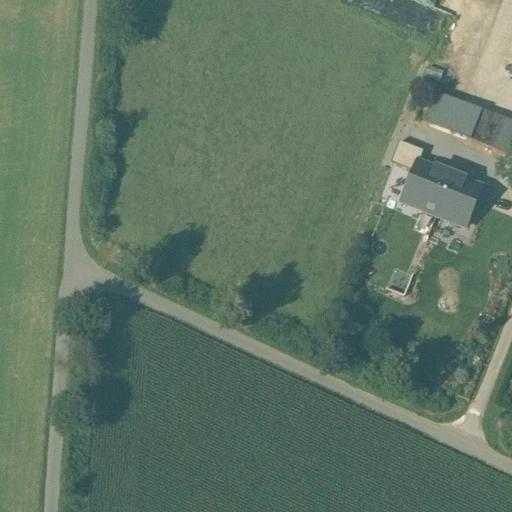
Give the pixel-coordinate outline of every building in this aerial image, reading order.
[(511,124),(441,97),(429,127),(511,159),(511,124)] [(441,152),(447,135),(421,127),(416,144),(441,152)] [(391,166),(414,176),(418,166),(422,154),(400,145),(391,166)] [(480,191),(418,166),(414,176),(402,206),(464,230),(480,191)] [(511,228),(483,217),(471,246),(503,259),(511,236),(511,228)] [(446,253),(448,301),(471,300),(469,252),(446,253)] [(436,285),(419,280),(422,269),(393,262),(388,281),(434,293),(436,285)]
